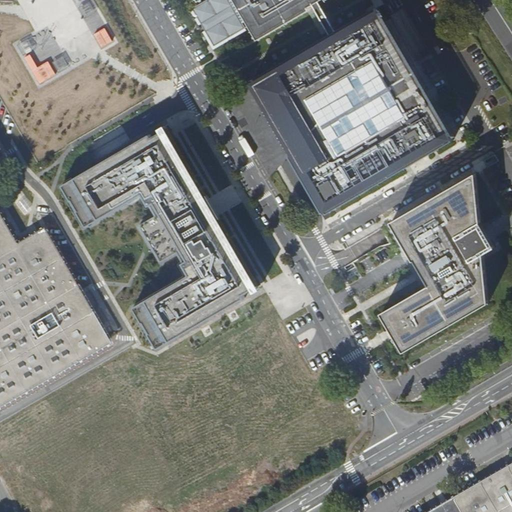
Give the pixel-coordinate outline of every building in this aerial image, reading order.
[(206,0),(193,9),(215,46),(246,28),(243,22),(248,19),(258,36),(312,5),(317,2),(320,0),(206,0)] [(326,18),(317,2),(312,5),(321,22),(329,36),(335,32),(326,18)] [(380,14),(377,8),(368,13),(336,31),(335,32),(329,36),(256,78),(258,80),(256,81),(254,79),(253,80),(277,100),(280,97),(286,108),(288,110),(289,110),(290,111),(292,111),(293,111),(294,111),(295,111),(296,112),(297,113),(299,117),(298,118),(298,119),(298,121),(298,122),(299,123),(300,123),(301,123),(303,123),(305,127),(306,129),(306,131),(306,132),(305,133),(296,142),(298,146),(292,154),(290,155),(323,213),(326,211),(328,214),(454,141),(450,135),(453,133),(383,13),(380,14)] [(105,29),(95,34),(102,48),(112,42),(105,29)] [(30,55),(25,58),(40,84),(57,75),(49,62),(38,68),(30,55)] [(250,81),(292,154),(298,146),(296,142),(305,133),(306,132),(306,131),(306,129),(305,127),(303,123),(301,123),(300,123),(299,123),(298,122),(298,121),(298,119),(298,118),(299,117),(297,113),(296,112),(295,111),(294,111),(293,111),(292,111),(290,111),(289,110),(288,110),(286,108),(280,97),(277,100),(253,80),(250,81)] [(83,174),(62,185),(86,227),(143,194),(155,216),(139,225),(161,262),(177,253),(183,262),(182,263),(189,275),(133,307),(158,349),(246,298),(244,295),(259,286),(219,217),(218,216),(214,218),(204,201),(208,199),(207,197),(167,129),(152,137),(150,134),(83,174)] [(489,303),(484,254),(496,247),(481,222),(476,173),(392,222),(414,261),(415,260),(429,285),(421,290),(382,313),(390,328),(404,351),(489,303)] [(209,197),(207,197),(208,199),(204,201),(214,218),(218,216),(219,217),(220,216),(209,197)] [(0,404),(109,341),(103,331),(89,307),(82,295),(45,232),(17,247),(0,216),(0,404)] [(511,511),(511,469),(438,511),(511,511)]
